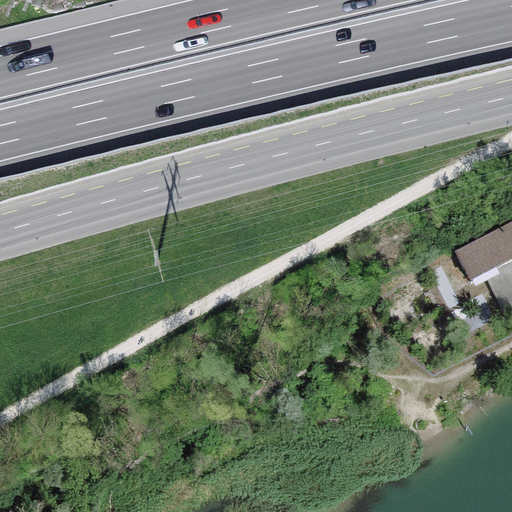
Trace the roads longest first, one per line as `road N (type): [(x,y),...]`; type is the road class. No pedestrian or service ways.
road 1 (track): [(0,418),(511,139)]
road 2 (tertiary): [(0,232),(511,96)]
road 3 (motorway): [(0,135),(511,15)]
road 4 (motorway): [(303,0),(0,72)]
